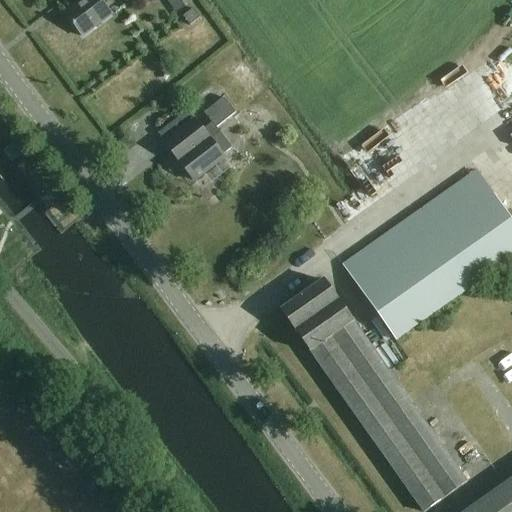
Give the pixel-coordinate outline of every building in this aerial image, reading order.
[(79,38),(109,16),(96,0),(83,0),(62,15),(79,38)] [(165,0),(176,13),(192,0),(165,0)] [(188,28),(199,20),(192,11),(181,19),(188,28)] [(213,130),(233,114),(221,99),(201,115),(213,130)] [(511,102),(487,119),(511,157),(511,102)] [(188,111),(157,135),(164,144),(162,145),(191,183),(231,151),(218,134),(211,140),(188,111)] [(14,164),(24,156),(16,145),(5,153),(14,164)] [(511,219),(479,172),(344,266),(398,343),(511,262),(511,219)] [(334,258),(354,245),(345,231),(325,244),(334,258)] [(420,511),(423,511),(463,484),(320,283),(279,312),(420,511)] [(502,398),(511,391),(511,375),(506,366),(489,376),(502,398)] [(511,511),(511,479),(466,511),(511,511)]
